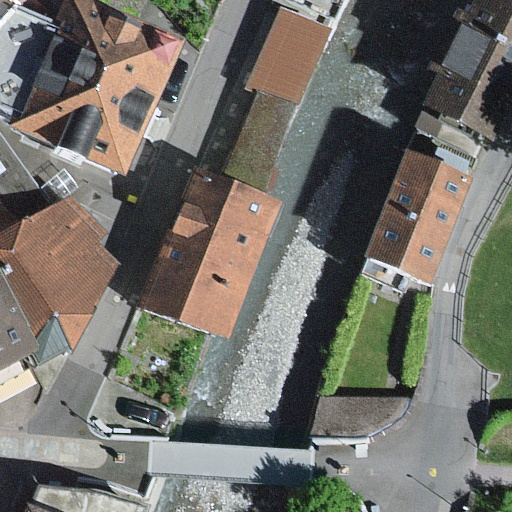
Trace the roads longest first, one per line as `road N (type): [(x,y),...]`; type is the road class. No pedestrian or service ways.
road 1 (residential): [(27,454),(84,367),(242,0)]
road 2 (residential): [(421,511),(452,249),(511,140)]
